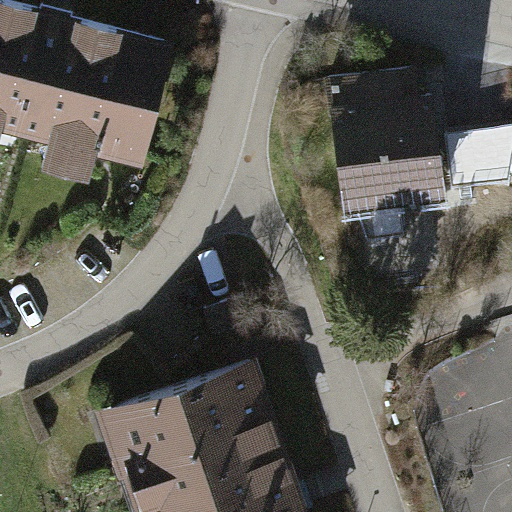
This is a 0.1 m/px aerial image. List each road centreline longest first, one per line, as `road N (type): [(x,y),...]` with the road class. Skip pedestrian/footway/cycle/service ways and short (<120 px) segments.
road 1 (residential): [(375,511),(286,254),(251,202),(212,169)]
road 2 (residential): [(0,373),(45,355),(113,310),(190,218),(212,169)]
road 3 (residential): [(212,169),(254,0)]
